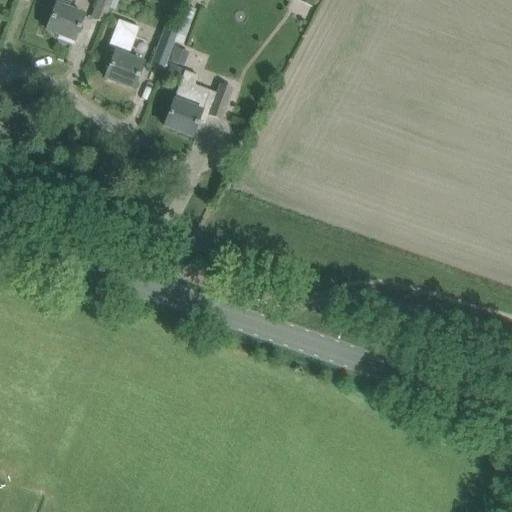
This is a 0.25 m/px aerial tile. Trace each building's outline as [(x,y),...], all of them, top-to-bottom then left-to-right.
[(55,5),(45,30),(74,41),(84,16),(70,11),(73,0),(57,0),(55,5)] [(103,24),(111,0),(97,0),(91,19),(103,24)] [(125,23),(114,53),(104,78),(133,89),(143,64),(129,59),(139,29),(125,23)] [(162,72),(173,42),(161,37),(150,67),(162,72)] [(208,115),(220,120),(232,91),(218,86),(215,93),(195,85),(198,76),(184,71),(173,101),(163,126),(192,137),(198,120),(205,123),(208,115)]
